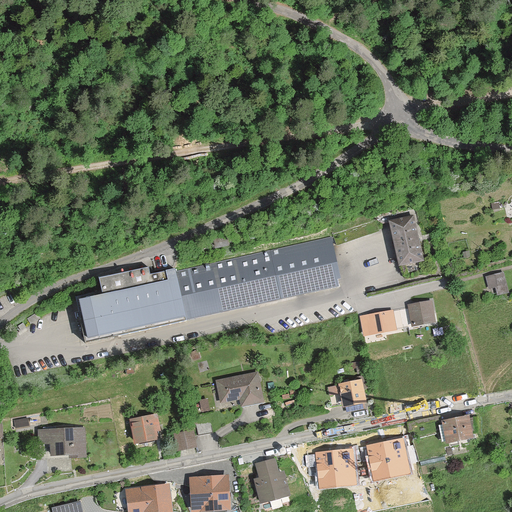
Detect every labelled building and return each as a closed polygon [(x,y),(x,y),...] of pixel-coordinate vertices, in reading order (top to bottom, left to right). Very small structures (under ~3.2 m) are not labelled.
[(480,173),(469,175),(471,184),(482,181),(480,173)] [(499,202),(492,204),(494,212),(501,210),(499,202)] [(415,217),(391,222),(397,245),(421,239),(415,217)] [(376,221),(334,236),(337,247),(380,232),(376,221)] [(421,239),(397,245),(402,268),(426,263),(421,239)] [(101,280),(104,296),(77,302),(86,342),(249,305),(248,298),(342,277),(335,246),(274,259),(273,252),(178,273),(177,270),(153,276),(152,269),(101,280)] [(504,274),(486,279),(489,292),(496,290),(498,297),(509,294),(504,274)] [(433,302),(409,306),(413,328),(437,323),(433,302)] [(394,309),(359,316),(363,336),(398,329),(394,309)] [(23,324),(16,329),(21,337),(28,333),(23,324)] [(259,373),(217,382),(221,404),(240,400),(242,409),(266,403),(259,373)] [(340,390),(330,392),(333,406),(365,400),(363,391),(366,391),(364,381),(339,386),(340,390)] [(208,400),(200,402),(203,413),(211,411),(208,400)] [(158,415),(131,421),(137,446),(160,441),(158,432),(162,432),(158,415)] [(475,416),(444,423),(445,426),(440,427),(445,448),(478,440),(477,434),(480,433),(475,416)] [(85,429),(39,432),(40,446),(51,445),(52,458),(71,457),(71,460),(87,458),(85,429)] [(194,431),(174,435),(178,452),(198,448),(194,431)] [(403,439),(367,445),(373,479),(409,472),(403,439)] [(352,448),(315,453),(319,489),(357,484),(352,448)] [(421,463),(422,468),(446,462),(445,457),(421,463)] [(256,465),(259,474),(279,468),(277,459),(256,465)] [(279,468),(259,474),(261,479),(256,481),(263,505),(293,496),(286,472),(281,473),(279,468)] [(230,473),(189,476),(192,510),(232,507),(230,473)] [(174,511),(171,485),(127,491),(130,511),(174,511)] [(83,511),(81,502),(53,510),(53,511),(83,511)]
